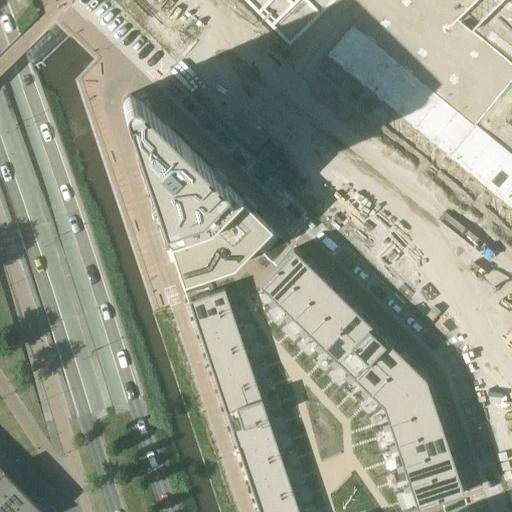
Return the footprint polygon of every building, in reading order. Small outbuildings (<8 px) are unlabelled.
[(243,0),(290,47),(338,0),(243,0)] [(343,37),(317,69),(335,84),(361,52),(343,37)] [(361,52),(335,84),(353,98),(379,66),(361,52)] [(379,66),(353,98),(370,112),(396,80),(379,66)] [(396,80),(370,112),(387,126),(413,94),(396,80)] [(122,101),(122,102),(122,104),(122,106),(168,241),(172,252),(182,283),(232,266),(271,227),(245,202),(235,192),(172,130),(137,96),(136,95),(135,94),(133,94),(131,94),(130,94),(128,94),(127,95),(125,96),(124,97),(123,98),(123,99),(122,101)] [(413,94),(387,126),(405,140),(431,108),(413,94)] [(431,108),(405,140),(422,155),(448,123),(431,108)] [(448,123),(422,155),(440,169),(466,137),(448,123)] [(466,137),(440,169),(457,183),(484,150),(466,136),(466,137)] [(484,150),(457,183),(473,196),(500,163),(484,150)] [(511,172),(500,163),(473,196),(490,210),(511,183),(511,172)] [(511,183),(490,210),(507,223),(511,217),(511,183)] [(293,249),(258,284),(272,298),(274,300),(309,264),(293,249)] [(309,264),(274,300),(277,302),(287,313),(290,315),(324,280),(309,264)] [(324,280),(290,315),(292,317),(303,328),(305,330),(340,295),(324,280)] [(223,287),(187,299),(194,318),(230,306),(229,304),(223,287)] [(340,295),(305,330),(307,332),(318,343),(321,345),(355,310),(340,295)] [(230,306),(194,318),(200,337),(236,324),(235,323),(231,308),(230,306)] [(355,310),(321,345),(323,347),(334,358),(336,360),(371,325),(355,310)] [(287,313),(283,317),(288,322),(292,317),(290,315),(287,313)] [(236,324),(200,337),(206,355),(242,343),(242,341),(237,326),(236,324)] [(371,325),(336,360),(338,363),(349,373),(351,375),(386,340),(371,325)] [(303,328),(298,332),(303,337),(307,332),(305,330),(303,328)] [(386,340),(351,375),(354,378),(365,388),(367,390),(401,355),(386,340)] [(242,343),(206,355),(212,373),(248,361),(248,359),(243,345),(242,343)] [(318,343),(314,347),(318,352),(323,347),(321,345),(318,343)] [(401,355),(367,390),(369,393),(379,403),(382,405),(425,378),(401,355)] [(334,358),(329,363),(334,367),(338,363),(336,360),(334,358)] [(248,361),(212,373),(218,391),(254,379),(254,377),(249,363),(248,361)] [(349,373),(345,378),(349,382),(354,378),(351,375),(349,373)] [(425,378),(382,405),(383,408),(388,422),(389,425),(435,410),(425,378)] [(254,379),(218,391),(224,409),(261,397),(260,395),(255,381),(254,379)] [(365,388),(360,393),(365,397),(369,393),(367,390),(365,388)] [(261,397),(224,409),(230,428),(267,415),(266,413),(261,399),(261,397)] [(435,410),(389,425),(390,428),(394,443),(395,446),(442,430),(435,410)] [(267,415),(230,428),(237,446),(273,434),(272,432),(267,417),(267,415)] [(442,430),(395,446),(396,449),(401,463),(402,466),(449,451),(442,430)] [(273,434),(237,446),(243,464),(279,452),(278,450),(273,436),(273,434)] [(394,443),(388,445),(390,451),(396,449),(395,446),(394,443)] [(449,451),(402,466),(403,469),(408,484),(409,487),(456,471),(449,451)] [(279,452),(243,464),(249,482),(285,470),(284,468),(279,454),(279,452)] [(401,463),(395,465),(397,471),(403,469),(402,466),(401,463)] [(285,470),(249,482),(255,500),(291,488),(290,486),(286,472),(285,470)] [(0,499),(16,484),(4,471),(0,474),(0,499)] [(456,471),(409,487),(410,490),(416,508),(463,493),(456,471)] [(0,499),(0,511),(12,511),(16,509),(29,496),(16,484),(0,499)] [(408,484),(402,486),(404,492),(410,490),(409,487),(408,484)] [(291,488),(255,500),(258,511),(280,511),(297,506),(297,505),(292,490),(291,488)] [(16,509),(12,511),(41,511),(42,510),(29,496),(16,509)]
